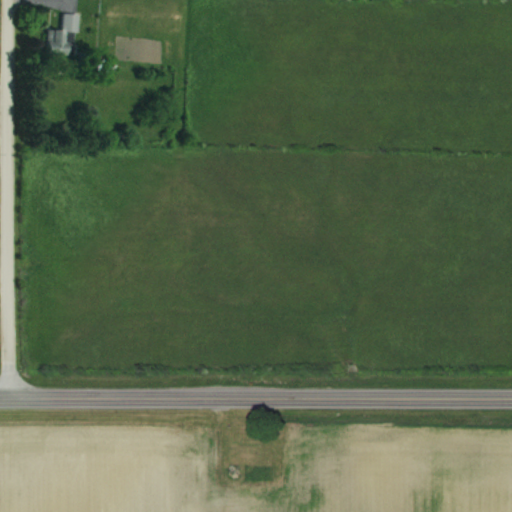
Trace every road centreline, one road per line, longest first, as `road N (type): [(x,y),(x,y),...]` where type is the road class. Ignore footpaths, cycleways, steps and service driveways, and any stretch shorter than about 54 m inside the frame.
road 1 (secondary): [(0,395),(511,398)]
road 2 (residential): [(9,395),(8,0)]
